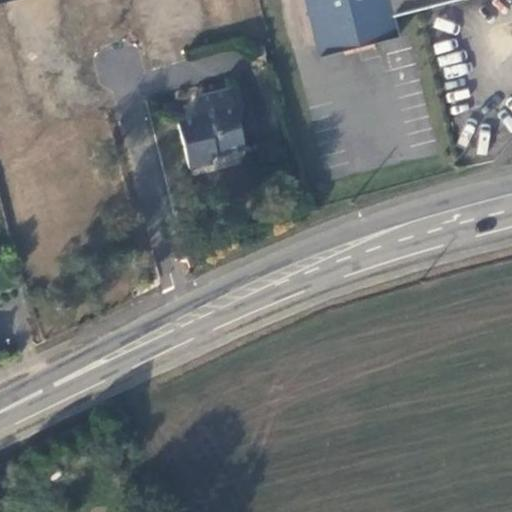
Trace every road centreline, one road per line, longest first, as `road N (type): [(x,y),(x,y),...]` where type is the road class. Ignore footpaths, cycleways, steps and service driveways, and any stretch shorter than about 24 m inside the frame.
road 1 (secondary): [(186,311),(427,219),(511,201)]
road 2 (residential): [(118,56),(186,311)]
road 3 (secondary): [(0,402),(186,311)]
